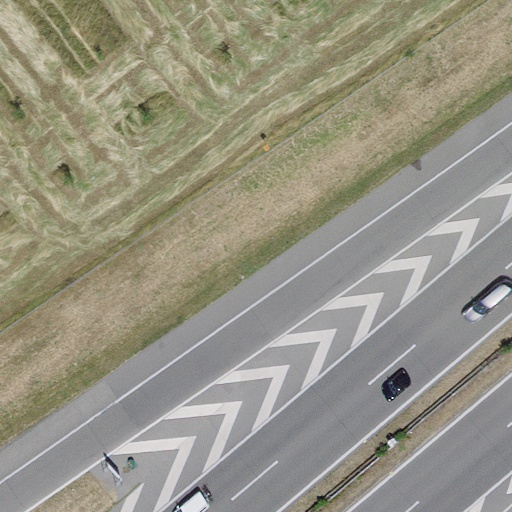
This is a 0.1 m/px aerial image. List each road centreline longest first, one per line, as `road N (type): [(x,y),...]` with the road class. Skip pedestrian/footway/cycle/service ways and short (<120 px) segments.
road 1 (motorway): [(511,170),(273,319),(0,508)]
road 2 (motorway): [(511,265),(219,511)]
road 3 (motorway): [(407,511),(511,423)]
